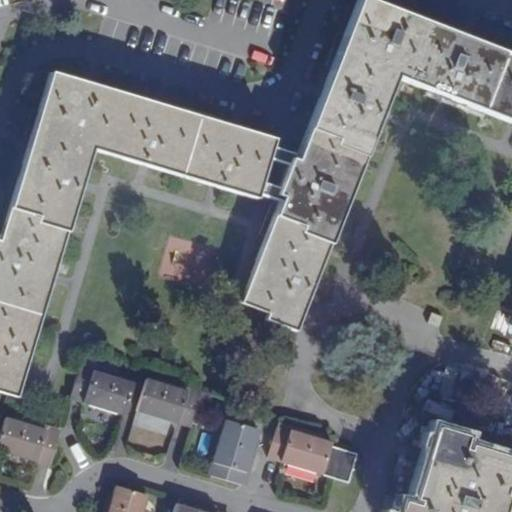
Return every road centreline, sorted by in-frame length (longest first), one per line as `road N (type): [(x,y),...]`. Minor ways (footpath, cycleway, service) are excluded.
road 1 (residential): [(511,8),(489,0),(42,0),(0,10)]
road 2 (residential): [(57,511),(101,469),(138,469),(256,507)]
